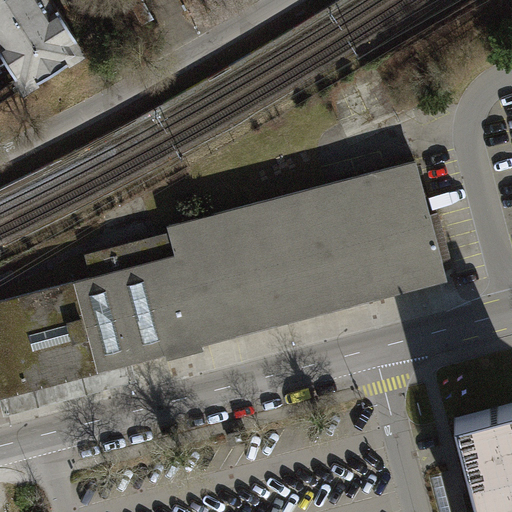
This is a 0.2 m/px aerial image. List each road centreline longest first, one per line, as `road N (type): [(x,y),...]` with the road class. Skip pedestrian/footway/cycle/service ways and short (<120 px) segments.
road 1 (residential): [(0,450),(374,351)]
road 2 (residential): [(0,157),(281,0)]
road 3 (secondary): [(374,351),(511,315)]
